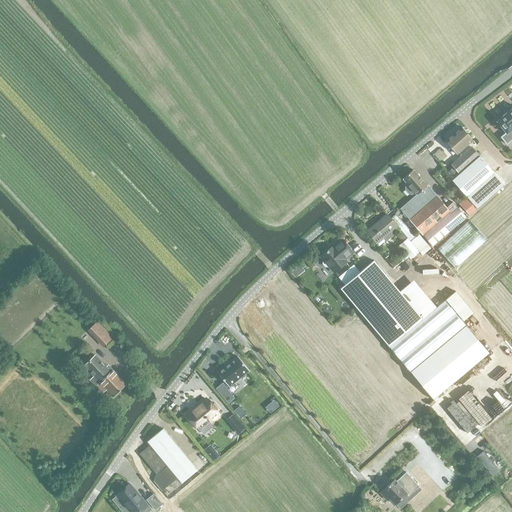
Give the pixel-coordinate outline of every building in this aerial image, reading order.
[(511,108),(508,112),(503,115),(504,116),(497,121),(506,133),(501,137),(507,144),(511,139),(511,108)] [(446,141),(457,153),(472,139),(461,127),(446,141)] [(504,184),(493,173),(471,147),(452,164),(459,173),(452,180),(466,196),(477,208),(504,184)] [(408,184),(405,186),(405,190),(409,194),(412,194),(415,192),(417,195),(400,209),(410,219),(406,222),(411,227),(414,225),(422,234),(433,246),(466,217),(456,206),(450,211),(437,195),(436,196),(427,185),(413,169),(403,178),(408,184)] [(511,181),(501,191),(511,203),(511,181)] [(457,202),(466,213),(473,207),(464,197),(457,202)] [(394,235),(391,231),(397,226),(401,230),(396,235),(402,242),(399,245),(411,259),(419,252),(422,255),(431,248),(419,234),(416,237),(402,221),(395,214),(390,219),(386,214),(367,230),(377,243),(383,238),(386,241),(394,235)] [(353,251),(343,239),(334,247),(333,245),(321,255),(324,259),(323,260),(322,263),(325,266),(327,266),(329,265),(334,271),(346,262),(343,258),(353,251)] [(353,265),(338,277),(345,285),(341,288),(433,399),(489,353),(463,322),(473,312),(456,292),(437,308),(414,280),(400,291),(374,261),(360,272),(353,265)] [(97,321),(88,331),(103,347),(113,338),(97,321)] [(95,355),(84,366),(100,382),(96,385),(103,393),(106,389),(113,397),(126,384),(113,370),(111,371),(95,355)] [(222,383),(216,388),(228,403),(234,398),(227,389),(226,388),(228,386),(229,387),(249,370),(237,356),(217,373),(225,382),(222,384),(222,383)] [(192,411),(186,415),(199,431),(210,421),(208,418),(216,411),(219,409),(214,403),(211,404),(207,399),(194,409),(195,410),(192,412),(192,411)] [(234,410),(240,418),(246,413),(240,406),(234,410)] [(244,428),(239,422),(233,415),(228,419),(234,427),(239,433),(244,428)] [(198,470),(193,464),(163,428),(147,441),(150,445),(139,453),(157,473),(152,477),(163,489),(177,477),(182,483),(198,470)] [(205,450),(213,460),(219,456),(210,445),(205,450)] [(393,479),(379,492),(386,499),(388,497),(394,503),(405,493),(409,497),(415,492),(413,490),(418,485),(405,470),(394,480),(393,479)] [(147,511),(151,509),(130,483),(116,495),(117,496),(113,499),(123,511),(130,511),(147,511)] [(162,504),(154,494),(147,500),(155,510),(162,504)]
